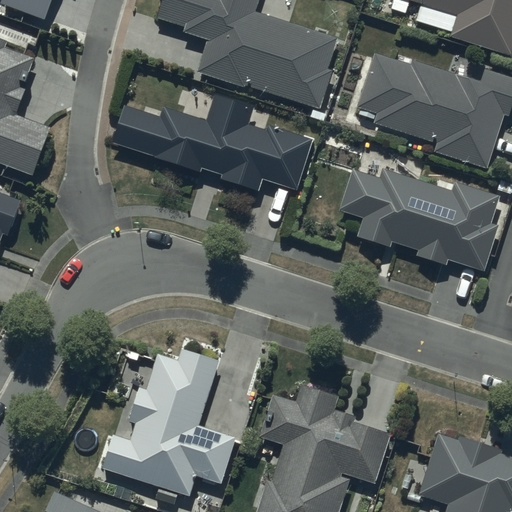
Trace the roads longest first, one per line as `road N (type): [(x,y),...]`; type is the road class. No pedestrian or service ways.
road 1 (residential): [(117,270),(151,263),(231,278),(480,357)]
road 2 (residential): [(111,0),(82,135),(85,194),(117,270)]
road 3 (residential): [(0,436),(71,305),(117,270)]
